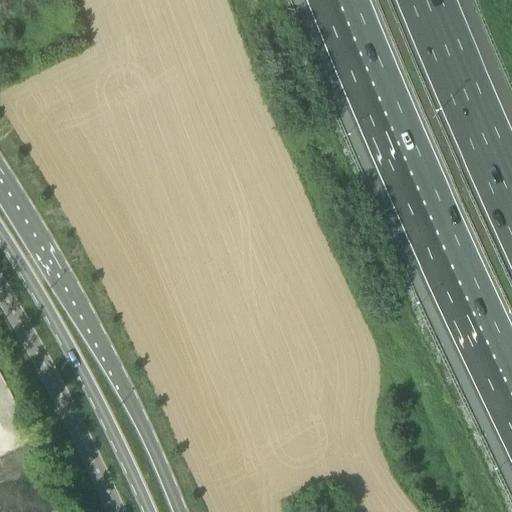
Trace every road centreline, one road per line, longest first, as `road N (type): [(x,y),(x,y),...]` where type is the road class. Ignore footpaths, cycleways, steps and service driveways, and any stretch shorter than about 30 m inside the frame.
road 1 (motorway): [(339,0),(511,394)]
road 2 (secondary): [(180,511),(123,384),(0,180)]
road 3 (secondary): [(0,240),(86,387),(145,511)]
road 4 (motorway): [(511,202),(423,0)]
